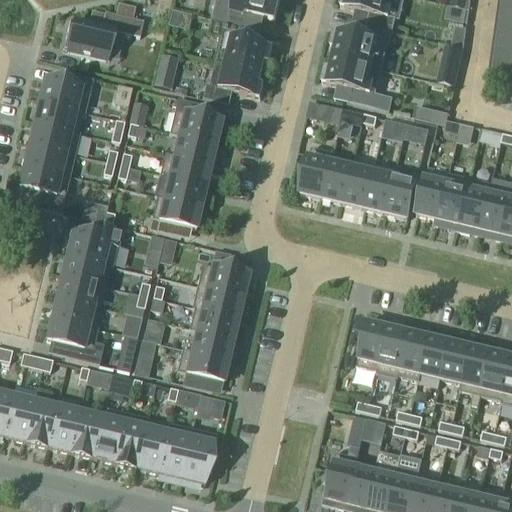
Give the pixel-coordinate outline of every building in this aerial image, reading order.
[(223,0),(214,0),(209,25),(249,34),(252,22),(273,27),(279,0),(230,0),(230,1),(223,0)] [(341,0),(339,12),(368,19),(365,33),(390,39),(394,24),(383,21),(387,0),(341,0)] [(450,0),(448,11),(468,16),(469,0),(450,0)] [(511,20),(511,0),(508,0),(497,0),(495,18),(511,20)] [(68,28),(65,41),(69,42),(66,57),(104,66),(111,37),(138,44),(141,27),(131,25),(134,14),(116,10),(114,21),(105,19),(103,18),(99,32),(73,26),(72,29),(68,28)] [(455,27),(459,14),(448,11),(446,11),(443,24),(455,27)] [(511,40),(511,20),(495,18),(493,38),(511,40)] [(209,25),(205,40),(218,43),(212,67),(260,78),(262,67),(267,68),(270,54),(246,48),(241,47),(244,33),(243,33),(209,25)] [(387,53),(390,39),(365,33),(362,45),(333,38),(329,52),(334,53),(331,65),(380,76),(385,52),(387,53)] [(511,61),(511,40),(493,38),(490,58),(511,61)] [(444,52),(441,64),(459,68),(462,56),(444,52)] [(511,81),(511,61),(490,58),(487,78),(511,81)] [(374,100),(380,76),(331,65),(328,76),(324,75),(320,89),(350,96),(347,109),(388,118),(391,104),(374,100)] [(204,90),(200,105),(226,111),(229,98),(258,104),(262,90),(257,89),(260,78),(212,67),(212,68),(221,70),(215,93),(204,90)] [(38,101),(37,108),(83,119),(89,97),(91,85),(66,80),(63,91),(42,86),(38,101)] [(126,113),(130,95),(115,91),(111,110),(126,113)] [(173,117),(167,139),(214,150),(219,128),(207,125),(210,113),(175,105),(173,117)] [(37,108),(32,129),(79,140),(79,139),(76,139),(81,119),(83,120),(83,119),(37,108)] [(340,124),(342,116),(330,113),(328,121),(340,124)] [(373,132),(375,124),(363,121),(361,129),(373,132)] [(32,129),(27,150),(73,161),(79,140),(32,129)] [(128,130),(125,142),(126,142),(134,144),(137,132),(129,130),(128,130)] [(469,141),(471,133),(459,130),(457,139),(469,141)] [(112,135),(109,147),(117,149),(118,149),(120,137),(112,135)] [(163,159),(162,160),(209,171),(214,150),(167,139),(167,140),(177,142),(172,161),(163,159)] [(511,151),(511,149),(511,142),(501,140),(499,148),(511,151)] [(27,150),(22,171),(68,182),(73,161),(27,150)] [(321,206),(332,159),(310,154),(299,200),(321,206)] [(107,156),(104,168),(113,170),(115,158),(107,156)] [(342,211),(352,166),(332,161),(333,159),(332,159),(321,206),(342,211)] [(121,160),(118,172),(127,174),(130,162),(121,160)] [(162,160),(158,181),(204,192),(209,171),(162,160)] [(363,216),(372,178),(352,173),(353,166),(352,166),(342,211),(363,216)] [(104,168),(101,180),(109,182),(110,182),(113,170),(104,168)] [(22,171),(17,193),(23,195),(40,199),(36,214),(59,220),(63,204),(68,182),(22,171)] [(372,178),(363,216),(384,221),(394,176),(373,171),(372,178)] [(118,172),(116,184),(124,186),(127,174),(118,172)] [(406,226),(416,181),(394,176),(384,221),(406,226)] [(458,231),(469,185),(447,180),(444,189),(445,189),(437,226),(436,226),(434,231),(447,234),(448,229),(457,231),(458,231)] [(157,182),(153,202),(155,202),(199,213),(204,192),(158,181),(157,182)] [(437,226),(445,189),(444,189),(423,184),(415,221),(436,226),(437,226)] [(479,236),(487,199),(488,199),(490,190),(469,185),(458,231),(457,231),(456,236),(468,239),(469,234),(479,236)] [(509,204),(500,241),(511,244),(511,193),(509,204)] [(500,241),(508,204),(488,199),(487,199),(479,236),(500,241)] [(155,202),(150,225),(157,226),(155,238),(178,243),(181,232),(194,235),(199,213),(155,202)] [(96,216),(93,228),(102,230),(104,218),(96,216)] [(104,218),(102,230),(110,232),(113,220),(104,218)] [(70,239),(64,261),(111,272),(116,250),(118,251),(120,240),(94,234),(92,244),(70,239)] [(149,241),(145,257),(158,260),(162,244),(149,241)] [(64,261),(59,282),(104,293),(108,273),(111,273),(111,272),(64,261)] [(200,270),(195,292),(242,303),(247,281),(200,270)] [(59,282),(54,303),(99,314),(104,293),(59,282)] [(140,289),(137,301),(145,303),(148,291),(140,289)] [(154,292),(151,304),(159,306),(162,294),(154,292)] [(195,292),(190,313),(237,324),(242,303),(195,292)] [(137,301),(134,313),(142,315),(145,303),(137,301)] [(54,303),(50,325),(96,335),(96,334),(94,334),(99,314),(54,303)] [(192,315),(187,335),(232,345),(237,324),(190,313),(190,314),(192,315)] [(50,325),(44,346),(67,352),(64,363),(64,365),(98,373),(99,372),(103,353),(93,350),(93,346),(96,335),(50,325)] [(363,328),(353,372),(373,377),(373,380),(374,380),(385,334),(363,328)] [(130,331),(127,343),(135,345),(138,333),(130,331)] [(385,334),(374,380),(395,385),(406,338),(385,334)] [(180,354),(180,355),(227,366),(232,345),(187,335),(187,336),(194,338),(190,357),(180,354)] [(406,338),(395,385),(396,385),(396,383),(417,388),(427,343),(406,338)] [(427,343),(417,388),(419,381),(439,386),(448,348),(427,343)] [(448,348),(439,386),(459,390),(458,397),(459,398),(469,353),(448,348)] [(469,353),(459,398),(473,401),(470,412),(477,414),(480,402),(490,358),(469,353)] [(0,366),(8,368),(11,357),(10,357),(0,354),(0,366)] [(180,355),(175,377),(184,380),(181,391),(211,398),(213,387),(221,388),(227,366),(180,355)] [(490,358),(480,402),(500,407),(499,410),(500,410),(511,363),(490,358)] [(35,363),(32,374),(40,376),(43,365),(35,363)] [(511,363),(500,410),(511,412),(511,363)] [(43,365),(40,376),(48,378),(51,367),(43,365)] [(137,365),(133,380),(146,383),(149,368),(137,365)] [(79,373),(77,385),(85,387),(87,375),(79,373)] [(132,386),(129,397),(137,399),(139,387),(132,386)] [(168,394),(166,406),(173,408),(176,396),(168,394)] [(0,443),(1,443),(11,403),(0,400),(0,443)] [(199,401),(193,424),(207,427),(213,405),(199,401)] [(11,403),(1,443),(23,449),(33,408),(11,403)] [(33,408),(23,449),(45,454),(55,413),(33,408)] [(355,408),(353,416),(365,419),(367,411),(355,408)] [(367,411),(365,419),(377,422),(379,413),(367,411)] [(55,413),(45,454),(67,459),(77,418),(55,413)] [(77,418),(67,459),(90,464),(102,414),(100,414),(98,423),(77,418)] [(102,414),(90,464),(112,470),(124,420),(102,414)] [(397,418),(395,426),(407,429),(409,421),(397,418)] [(124,420),(112,470),(134,475),(146,425),(124,420)] [(409,421),(407,429),(419,432),(421,423),(409,421)] [(352,422),(350,431),(362,433),(364,425),(352,422)] [(146,425),(134,475),(156,480),(168,430),(167,430),(165,439),(145,434),(147,425),(146,425)] [(439,427),(437,436),(449,439),(451,430),(439,427)] [(168,430),(156,480),(178,485),(190,435),(168,430)] [(451,430),(449,439),(461,442),(463,433),(451,430)] [(394,432),(392,441),(404,443),(405,435),(406,435),(394,432)] [(190,435),(178,485),(203,491),(215,441),(190,435)] [(405,435),(404,443),(416,446),(417,438),(418,438),(406,435),(405,435)] [(481,437),(479,446),(491,449),(493,440),(481,437)] [(493,440),(491,449),(503,452),(505,443),(493,440)] [(436,442),(434,450),(446,453),(448,445),(436,442)] [(448,445),(446,453),(458,456),(460,448),(448,445)] [(490,455),(488,463),(500,466),(502,458),(490,455)] [(332,459),(321,505),(343,511),(354,464),(332,459)] [(354,464),(343,511),(349,511),(365,511),(375,469),(374,469),(372,478),(353,474),(355,464),(354,464)] [(375,469),(365,511),(387,511),(396,474),(375,469)] [(396,474),(387,511),(409,511),(415,488),(417,479),(397,474),(396,474)] [(415,488),(409,511),(431,511),(436,493),(415,488)] [(436,493),(431,511),(453,511),(457,498),(436,493)] [(457,498),(453,511),(476,511),(478,503),(457,498)] [(478,503),(476,511),(498,511),(499,508),(478,503)]
